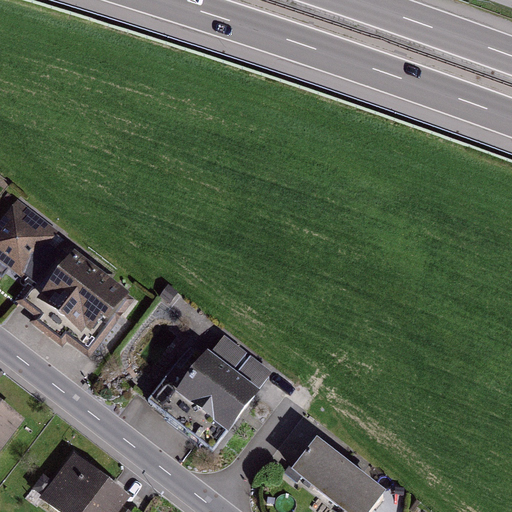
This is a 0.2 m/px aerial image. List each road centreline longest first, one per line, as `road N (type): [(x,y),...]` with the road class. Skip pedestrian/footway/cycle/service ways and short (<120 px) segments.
road 1 (motorway): [(159,0),(511,119)]
road 2 (tertiary): [(217,511),(0,343)]
road 3 (motorway): [(511,55),(353,0)]
